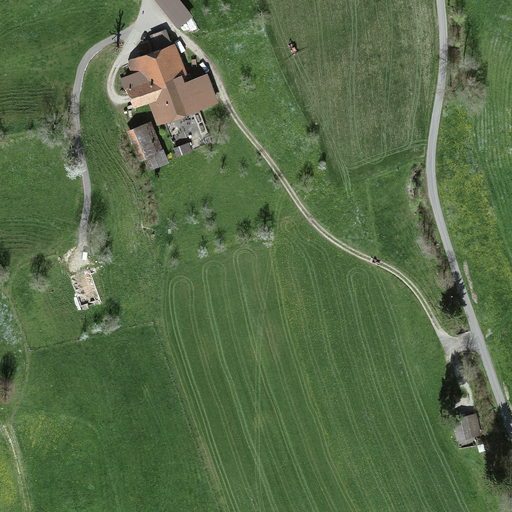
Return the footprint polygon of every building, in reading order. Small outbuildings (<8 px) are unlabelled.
[(178,0),(156,0),(177,25),(190,15),(178,0)] [(133,74),(121,79),(125,89),(128,88),(135,106),(149,101),(156,119),(163,116),(191,106),(198,104),(200,108),(216,102),(207,79),(204,71),(188,78),(177,50),(170,45),(167,35),(154,40),(157,50),(130,60),(129,63),(133,74)] [(134,128),(150,168),(167,162),(151,122),(134,128)] [(190,144),(174,150),(177,159),(193,153),(190,144)] [(70,277),(81,306),(101,299),(90,268),(70,277)] [(454,419),(458,438),(471,436),(466,416),(454,419)]
